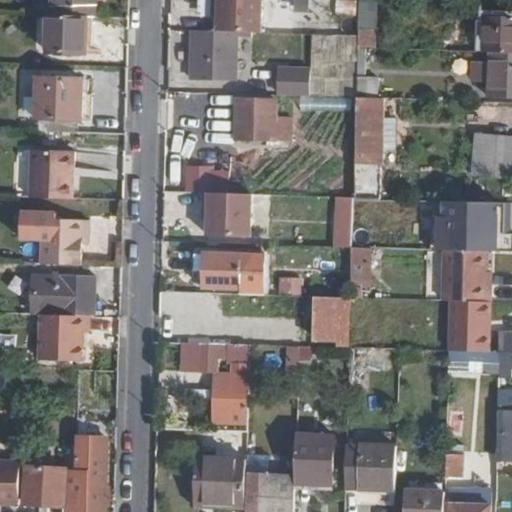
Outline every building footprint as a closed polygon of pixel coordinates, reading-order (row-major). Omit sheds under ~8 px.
[(376,0),(374,0),(359,0),(358,31),(375,31),(376,0)] [(91,38),(91,16),(46,15),(45,51),(84,53),(85,38),(91,38)] [(489,53),(511,53),(511,17),(481,17),(481,53),(489,53)] [(358,31),(357,49),(374,49),(375,31),(358,31)] [(236,83),(237,34),(193,32),(193,82),(236,83)] [(511,53),(489,53),(489,68),(472,68),(472,83),(489,84),(488,98),(511,98),(511,53)] [(271,93),(303,98),(308,67),(276,62),(271,93)] [(35,78),(34,119),(80,121),(81,80),(35,78)] [(357,81),(356,100),(375,101),(376,81),(357,81)] [(375,101),(356,100),(354,165),(354,199),(380,200),(381,148),(382,118),(382,101),(375,101)] [(275,122),(275,104),(237,103),(235,142),(289,144),(290,123),(275,122)] [(397,118),(382,118),(381,148),(396,149),(397,118)] [(511,174),(509,174),(511,140),(511,133),(477,130),(472,170),(489,172),(488,189),(511,191),(511,174)] [(30,198),(73,200),(75,153),(32,152),(30,198)] [(252,196),(203,195),(203,214),(208,214),(207,238),(251,239),(252,196)] [(354,199),(339,199),(337,249),(352,249),(354,199)] [(439,217),(438,252),(444,252),(488,253),(497,254),(499,203),(443,201),(443,218),(439,217)] [(509,203),(499,203),(498,236),(508,236),(509,203)] [(43,221),(40,266),(80,267),(82,222),(43,221)] [(251,239),(207,238),(207,245),(251,246),(251,239)] [(352,249),(351,300),(376,300),(376,290),(370,290),(371,250),(352,249)] [(450,302),(490,304),(491,275),(487,275),(488,253),(444,252),(443,302),(450,302)] [(265,257),(206,254),(206,257),(205,274),(204,289),(242,290),(242,296),(264,296),(265,257)] [(205,274),(206,257),(197,257),(196,274),(205,274)] [(90,317),(95,317),(96,278),(60,275),(60,279),(35,279),(34,315),(41,315),(80,317),(90,317)] [(283,278),(284,294),(301,293),(300,277),(283,278)] [(197,310),(228,310),(228,294),(197,294),(197,310)] [(351,300),(321,298),(320,341),(343,342),(343,349),(349,349),(351,300)] [(450,302),(449,352),(489,353),(490,304),(450,302)] [(89,333),(90,317),(80,317),(41,315),(40,360),(84,362),(85,333),(89,333)] [(228,346),(200,345),(200,372),(217,373),(217,359),(228,359),(228,346)] [(295,362),(310,362),(310,346),(283,346),(283,381),(296,381),(295,362)] [(489,353),(449,352),(449,368),(499,370),(499,368),(500,353),(489,353)] [(511,367),(511,352),(500,353),(499,368),(511,367)] [(245,423),(246,382),(216,381),(215,417),(227,417),(227,422),(245,423)] [(498,414),(497,463),(511,463),(511,394),(510,394),(510,414),(498,414)] [(296,475),(297,481),(334,482),(335,431),(298,431),(296,475)] [(347,444),(346,488),(361,488),(396,489),(397,446),(347,444)] [(446,449),(445,471),(460,472),(460,449),(446,449)] [(83,452),(83,467),(99,467),(99,452),(83,452)] [(248,511),(295,511),(297,481),(296,475),(270,475),(270,455),(250,454),(248,511)] [(197,458),(196,502),(246,504),(247,459),(197,458)] [(21,460),(0,459),(0,503),(20,504),(21,460)] [(28,467),(27,504),(65,506),(68,468),(28,467)] [(76,473),(74,511),(101,511),(102,500),(103,489),(103,474),(76,473)] [(408,511),(444,511),(445,491),(409,490),(408,511)] [(452,498),(451,511),(492,511),(493,498),(452,498)]
